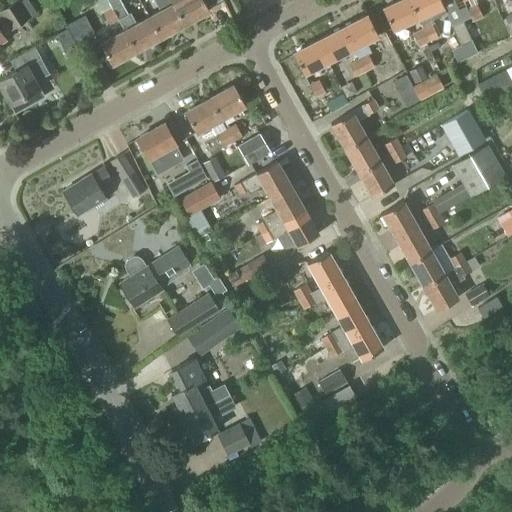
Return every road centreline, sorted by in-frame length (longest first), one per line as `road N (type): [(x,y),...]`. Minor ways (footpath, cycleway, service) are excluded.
road 1 (residential): [(479,468),(245,38)]
road 2 (residential): [(166,511),(0,200)]
road 3 (residential): [(0,175),(245,38)]
